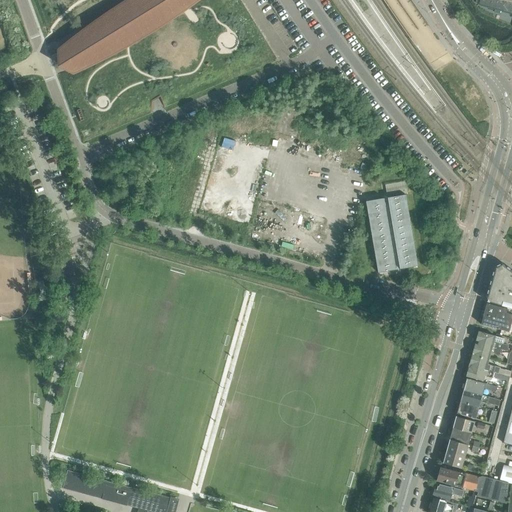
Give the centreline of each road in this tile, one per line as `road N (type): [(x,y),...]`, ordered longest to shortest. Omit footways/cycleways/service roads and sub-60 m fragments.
road 1 (unclassified): [(460,315),(115,217),(96,202),(84,170)]
road 2 (unclassified): [(334,36),(289,65),(99,146),(84,170)]
road 3 (secondary): [(401,511),(460,315)]
road 4 (unclassified): [(452,179),(334,36)]
road 5 (unclassified): [(84,170),(22,0)]
